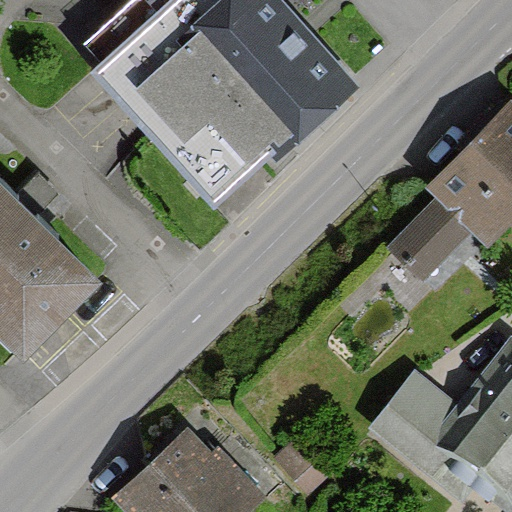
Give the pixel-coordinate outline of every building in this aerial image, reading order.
[(151,0),(83,62),(202,194),(346,64),(288,0),(151,0)] [(511,217),(511,106),(414,193),(431,212),(374,262),(413,305),(511,217)] [(0,184),(0,366),(1,367),(92,275),(0,184)] [(511,511),(511,349),(505,344),(451,409),(414,379),(368,434),(463,511),(511,511)] [(189,421),(106,497),(120,511),(254,511),(265,502),(189,421)]
